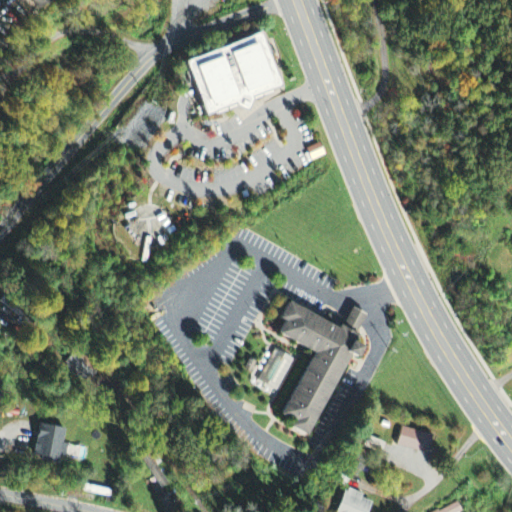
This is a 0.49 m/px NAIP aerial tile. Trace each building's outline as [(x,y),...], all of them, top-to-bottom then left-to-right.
[(27,0),(31,10),(50,4),(48,0),(27,0)] [(257,30),(177,59),(197,114),(229,103),(230,104),(241,110),(247,98),(246,96),(277,85),(257,30)] [(318,141),(306,146),(312,158),(324,153),(318,141)] [(0,299),(32,327),(38,320),(5,292),(0,299)] [(284,299),(274,319),(279,321),(273,333),(310,352),(277,415),(288,420),(284,428),(302,438),(346,355),(350,357),(356,347),(350,344),(355,335),(353,334),(363,314),(350,307),(343,321),(326,313),(323,319),(284,299)] [(76,346),(63,362),(85,380),(98,365),(76,346)] [(273,347),(292,357),(275,389),(256,379),(273,347)] [(255,361),(250,371),(244,368),(249,358),(255,361)] [(35,423),(30,453),(38,454),(38,459),(55,462),(60,427),(35,423)] [(425,457),(430,438),(399,429),(394,447),(425,457)] [(141,457),(160,486),(167,481),(148,452),(141,457)] [(338,466),(332,476),(344,483),(350,473),(338,466)] [(113,497),(81,491),(82,483),(114,490),(113,497)] [(345,486),(333,511),(365,511),(369,502),(359,498),(361,493),(345,486)] [(454,501),(430,511),(455,511),(459,510),(454,501)] [(314,502),(310,510),(313,511),(320,511),(323,507),(314,502)]
